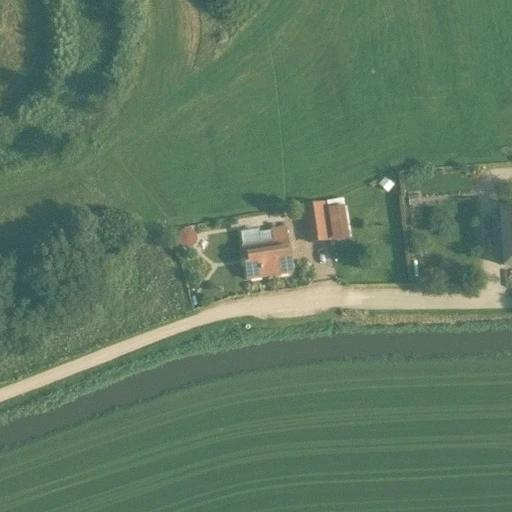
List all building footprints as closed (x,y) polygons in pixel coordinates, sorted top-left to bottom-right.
[(384,178),(378,185),(387,192),(393,185),(384,178)] [(417,206),(416,196),(408,197),(409,207),(417,206)] [(324,204),(305,207),(311,243),(329,240),(324,204)] [(511,207),(498,208),(502,266),(511,265),(511,207)] [(242,247),(246,280),(291,273),(285,229),(272,231),(274,242),(242,247)] [(184,251),(192,249),(195,243),(194,236),(188,232),(181,233),(177,240),(178,247),(184,251)]
